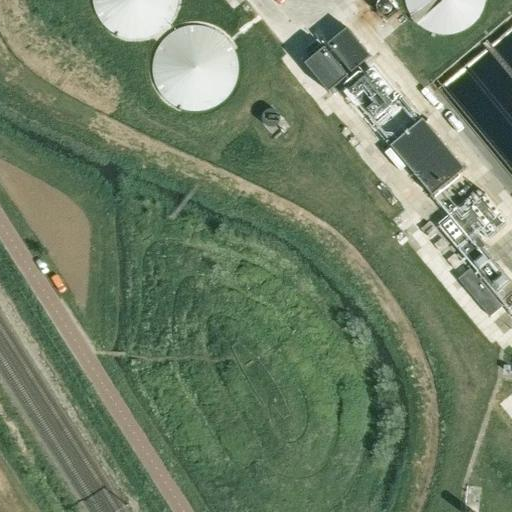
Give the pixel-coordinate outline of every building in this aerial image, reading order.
[(91,0),(92,5),(97,17),(106,27),(117,34),(130,38),(144,37),(156,32),(167,22),(174,10),(176,0),(91,0)] [(152,65),(153,77),(158,90),(166,100),(178,107),(191,110),(204,109),(217,104),(227,95),(235,83),(237,69),(235,55),(229,42),(219,33),(207,27),(195,25),(182,27),(170,32),(161,41),(155,52),(152,65)] [(328,44),(352,72),(371,56),(348,27),(328,44)] [(306,64),(329,93),(349,77),(325,48),(306,64)] [(424,120),(391,147),(432,196),(465,168),(424,120)]
